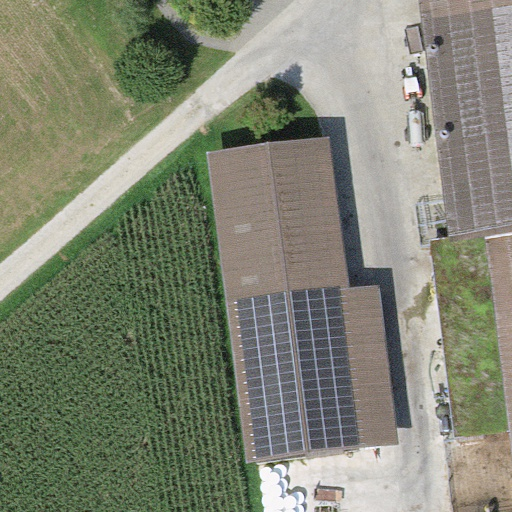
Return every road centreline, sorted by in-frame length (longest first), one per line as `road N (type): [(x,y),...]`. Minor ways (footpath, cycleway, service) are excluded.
road 1 (track): [(0,289),(209,108)]
road 2 (track): [(329,0),(209,108)]
